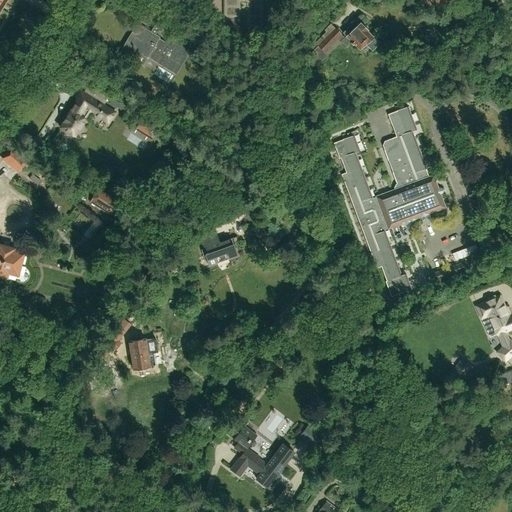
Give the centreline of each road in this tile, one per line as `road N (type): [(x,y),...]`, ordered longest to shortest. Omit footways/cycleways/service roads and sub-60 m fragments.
road 1 (unknown): [(153,502),(326,253),(315,232),(276,211)]
road 2 (residential): [(165,511),(0,375)]
road 3 (residential): [(0,104),(70,0)]
